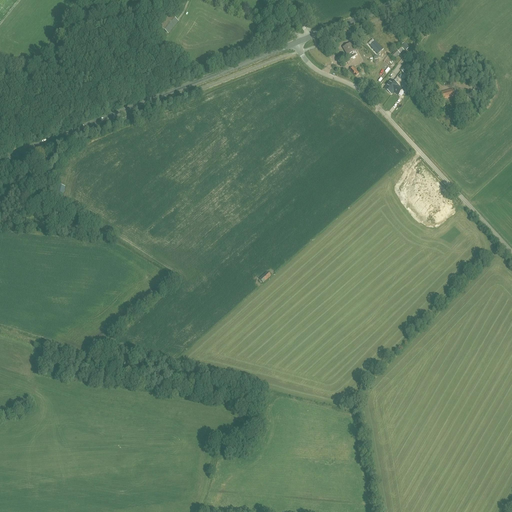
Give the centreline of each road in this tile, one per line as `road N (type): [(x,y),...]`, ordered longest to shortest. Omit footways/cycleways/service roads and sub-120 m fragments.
road 1 (tertiary): [(0,159),(296,42)]
road 2 (unclassified): [(511,251),(386,115),(354,86),(312,67),(296,42)]
